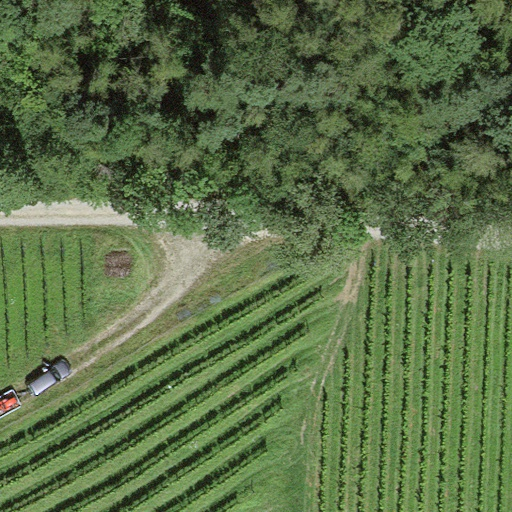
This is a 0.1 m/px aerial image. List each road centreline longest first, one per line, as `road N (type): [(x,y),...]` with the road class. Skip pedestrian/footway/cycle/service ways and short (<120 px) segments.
road 1 (track): [(0,215),(158,212),(511,243)]
road 2 (track): [(0,400),(158,212)]
